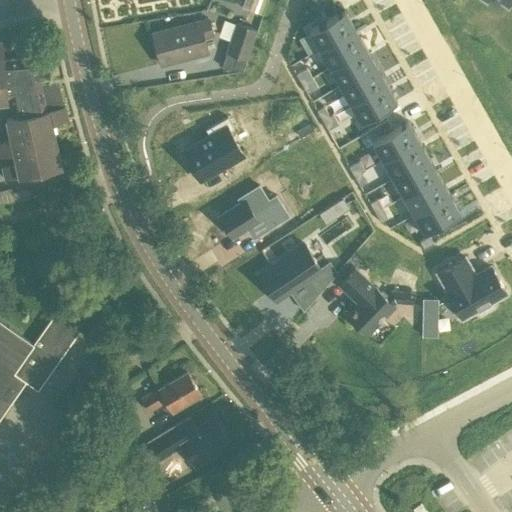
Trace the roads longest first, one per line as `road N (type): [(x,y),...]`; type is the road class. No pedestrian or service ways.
road 1 (secondary): [(334,485),(195,310),(130,210),(109,160),(71,0)]
road 2 (residential): [(407,0),(511,181)]
road 3 (residential): [(334,485),(511,390)]
